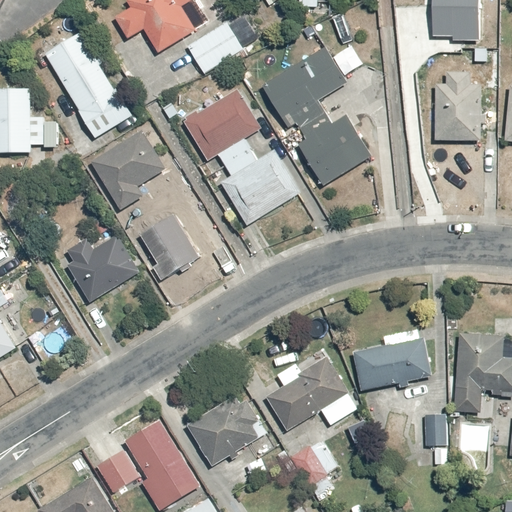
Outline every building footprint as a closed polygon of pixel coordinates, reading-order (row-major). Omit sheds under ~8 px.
[(132,9),(116,18),(129,40),(145,30),(159,53),(197,31),(183,7),(194,1),(193,0),(129,0),(128,1),(132,9)] [(434,0),(435,38),(454,38),(454,43),(481,43),(481,0),(434,0)] [(246,50),(230,23),(190,46),(206,74),(246,50)] [(84,33),(46,55),(96,140),(134,118),(84,33)] [(308,141),(300,146),(325,187),(374,158),(348,117),(335,125),(321,102),(350,84),(328,49),(264,88),(290,130),(298,125),(308,141)] [(438,86),(437,142),(483,143),(483,86),(472,86),(472,74),(448,74),(448,86),(438,86)] [(31,89),(0,89),(0,153),(32,153),(31,89)] [(240,91),(186,123),(210,162),(263,130),(240,91)] [(276,150),(222,184),(249,227),(303,194),(276,150)] [(177,185),(125,216),(154,265),(177,251),(172,242),(201,224),(177,185)] [(75,263),(70,266),(92,302),(141,273),(119,235),(96,249),(90,238),(68,251),(75,263)] [(0,309),(13,301),(4,288),(0,290),(0,309)] [(0,361),(18,350),(0,319),(0,361)] [(388,347),(355,354),(363,393),(435,378),(427,339),(411,343),(409,333),(386,338),(388,347)] [(506,337),(461,334),(456,413),(483,415),(485,391),(511,392),(511,359),(505,359),(506,337)] [(300,379),(269,398),(289,431),(323,411),(332,426),(359,410),(328,359),(299,377),(300,379)] [(237,396),(188,426),(213,468),(260,439),(253,427),(261,422),(249,403),(243,406),(237,396)] [(449,416),(426,416),(426,447),(436,447),(436,465),(450,465),(449,416)] [(162,421),(127,443),(150,480),(143,484),(160,511),(162,511),(203,487),(162,421)] [(340,467),(322,439),(318,442),(314,436),(286,454),(307,488),(340,467)] [(116,492),(142,477),(141,475),(142,474),(125,446),(98,462),(116,492)] [(116,511),(95,478),(40,511),(116,511)] [(221,511),(213,498),(189,511),(221,511)]
